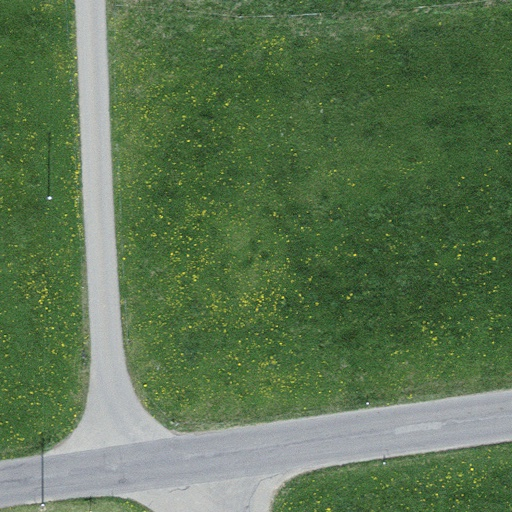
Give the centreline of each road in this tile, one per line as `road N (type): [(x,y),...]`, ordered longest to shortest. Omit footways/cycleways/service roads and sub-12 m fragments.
road 1 (unclassified): [(99,480),(77,0)]
road 2 (tertiary): [(511,421),(173,470)]
